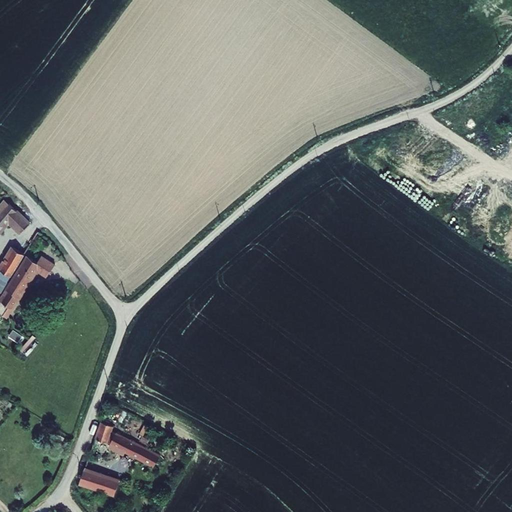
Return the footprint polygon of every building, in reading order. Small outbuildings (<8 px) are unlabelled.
[(30,220),(12,203),(0,215),(0,232),(10,221),(20,230),(30,220)] [(12,276),(25,254),(14,246),(0,269),(12,276)] [(0,300),(1,302),(0,303),(0,312),(3,315),(6,311),(9,313),(38,269),(47,276),(55,264),(42,255),(38,262),(28,255),(0,300)] [(12,276),(0,269),(0,292),(1,293),(12,276)] [(53,301),(57,305),(66,294),(62,290),(53,301)] [(14,329),(9,336),(18,342),(23,335),(14,329)] [(105,415),(92,453),(103,458),(117,419),(105,415)] [(120,428),(115,438),(158,462),(164,452),(147,443),(140,439),(120,428)] [(143,434),(140,439),(147,443),(150,437),(143,434)] [(88,463),(83,477),(117,490),(123,476),(111,472),(88,463)] [(112,467),(111,472),(123,476),(124,472),(112,467)] [(133,480),(123,476),(117,490),(128,494),(133,480)]
